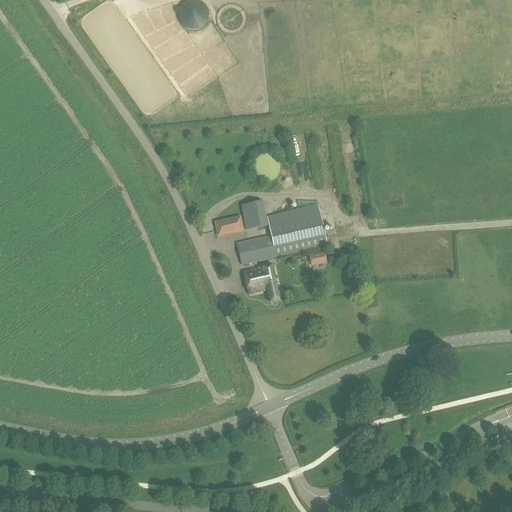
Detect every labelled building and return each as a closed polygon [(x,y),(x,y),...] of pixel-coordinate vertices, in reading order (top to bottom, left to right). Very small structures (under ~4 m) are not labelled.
[(190,1),(189,1),(188,2),(187,2),(186,2),(186,3),(185,3),(184,4),(183,5),(182,5),(182,6),(181,7),(181,8),(180,8),(180,9),(180,10),(179,10),(179,11),(179,12),(179,13),(179,14),(178,15),(178,16),(178,17),(179,17),(179,18),(179,19),(179,20),(179,21),(180,21),(180,22),(180,23),(181,23),(181,24),(182,25),(182,26),(183,26),(183,27),(184,27),(184,28),(185,28),(186,28),(186,29),(187,29),(188,29),(188,30),(189,30),(190,30),(191,30),(192,30),(192,31),(193,31),(194,31),(195,31),(195,30),(196,30),(197,30),(198,30),(199,30),(199,29),(200,29),(201,29),(201,28),(202,28),(203,27),(204,27),(204,26),(205,25),(206,24),(206,23),(207,23),(207,22),(207,21),(208,20),(208,19),(208,18),(208,17),(208,16),(208,15),(208,14),(208,13),(208,12),(208,11),(207,10),(207,9),(207,8),(206,8),(206,7),(205,6),(204,5),(203,4),(202,3),(201,3),(200,2),(199,2),(198,1),(197,1),(196,1),(195,1),(194,1),(193,1),(192,1),(191,1),(190,1)] [(241,208),(246,231),(266,227),(262,204),(241,208)] [(318,206),(267,217),(271,236),(236,244),(241,266),(328,247),(318,206)] [(309,256),(311,266),(327,263),(325,253),(309,256)] [(243,271),(248,295),(267,291),(270,303),(280,301),(272,265),(243,271)]
